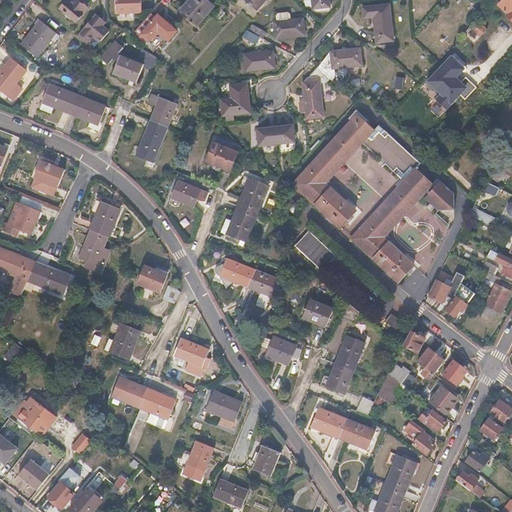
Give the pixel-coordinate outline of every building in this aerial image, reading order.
[(66,0),(60,7),(77,21),(87,8),(78,0),(71,0),(69,3),(66,0)] [(114,0),(116,13),(142,12),(141,0),(114,0)] [(210,4),(205,0),(187,0),(178,11),(194,24),(210,4)] [(511,0),(502,0),(498,5),(504,10),(503,11),(505,13),(505,12),(508,15),(506,16),(511,22),(511,0)] [(364,17),(374,16),(376,40),(375,41),(376,42),(393,41),(393,39),(392,39),(389,5),(390,5),(390,3),(389,3),(363,5),(364,17)] [(274,20),(271,20),(273,38),(275,38),(275,36),(301,33),(301,34),(304,34),(302,17),(300,17),(300,18),(289,19),(289,14),(285,11),(277,12),(276,15),(276,21),(274,21),(274,20)] [(155,15),(151,12),(137,28),(133,33),(145,39),(148,35),(150,37),(156,31),(159,30),(169,38),(177,29),(157,13),(155,15)] [(107,22),(96,13),(79,34),(87,41),(91,37),(98,43),(108,30),(103,26),(107,22)] [(35,26),(36,27),(22,46),(36,56),(55,32),(40,20),(35,26)] [(477,20),(470,27),(480,37),(487,30),(477,20)] [(131,23),(126,28),(133,33),(137,28),(131,23)] [(251,24),(248,30),(262,38),(265,31),(251,24)] [(245,29),(240,35),(260,46),(264,39),(262,38),(248,30),(245,29)] [(115,40),(110,36),(97,52),(102,57),(115,40)] [(116,39),(115,40),(102,57),(110,63),(113,58),(118,60),(120,56),(118,53),(124,46),(116,39)] [(158,58),(144,43),(137,62),(143,65),(142,66),(153,69),(158,58)] [(331,51),(329,51),(331,69),(332,69),(332,67),(358,64),(359,66),(361,66),(359,47),(357,47),(357,49),(331,52),(331,51)] [(243,53),(241,53),(243,71),(245,71),(245,69),(271,66),(271,68),(274,68),(272,50),(270,50),(270,52),(243,55),(243,53)] [(468,68),(454,54),(428,81),(442,94),(435,101),(446,112),(462,96),(465,99),(477,87),(462,73),(468,68)] [(120,56),(118,60),(113,73),(136,82),(142,66),(143,65),(137,62),(120,56)] [(0,90),(11,99),(21,87),(15,82),(24,70),(11,60),(0,73),(0,90)] [(301,83),(302,83),(304,100),(305,112),(305,116),(304,116),(304,118),(322,116),(321,113),(318,82),(324,81),(328,77),(317,66),(306,79),(306,81),(301,81),(301,83)] [(231,97),(221,99),(223,116),(251,112),(251,111),(250,111),(247,85),(248,84),(247,83),(229,85),(229,87),(230,86),(231,97)] [(55,87),(49,85),(42,102),(55,107),(71,113),(90,122),(99,125),(105,107),(99,105),(99,106),(77,97),(55,88),(55,87)] [(155,106),(156,106),(151,120),(139,149),(136,156),(154,163),(156,158),(155,157),(164,135),(166,136),(169,127),(167,126),(174,109),(175,110),(178,105),(158,97),(158,98),(155,106)] [(326,183),(363,144),(404,182),(351,238),(399,282),(415,266),(383,237),(426,192),(429,195),(426,198),(440,211),(456,212),(455,195),(438,180),(433,185),(416,170),(421,164),(380,126),(374,131),(358,116),(294,184),(340,227),(356,211),(326,183)] [(290,123),(273,126),(275,142),(276,142),(292,140),(290,123)] [(273,126),(256,128),(257,144),(275,142),(273,126)] [(232,140),(218,135),(215,143),(230,148),(232,140)] [(230,148),(215,143),(209,161),(215,163),(214,165),(222,167),(223,166),(231,169),(238,151),(230,148)] [(0,169),(8,148),(3,146),(2,148),(0,146),(0,169)] [(511,174),(511,154),(508,152),(493,168),(511,176),(511,174)] [(65,170),(41,160),(34,179),(58,188),(65,170)] [(488,174),(489,175),(487,180),(500,186),(502,181),(508,183),(511,176),(493,168),(488,174)] [(251,178),(247,188),(239,207),(231,225),(227,235),(246,242),(248,237),(246,237),(256,214),(265,191),(267,192),(269,185),(251,178)] [(184,183),(178,180),(171,199),(194,208),(201,191),(184,184),(184,183)] [(499,189),(485,183),(482,190),(495,197),(499,189)] [(473,208),(469,216),(494,228),(498,220),(479,210),(483,201),(477,199),(476,202),(473,208)] [(40,212),(16,203),(8,223),(6,223),(3,231),(17,236),(19,231),(31,235),(40,212)] [(88,242),(86,241),(79,259),(87,262),(84,268),(101,275),(110,251),(103,249),(108,237),(117,215),(119,216),(122,210),(104,203),(92,231),(88,242)] [(473,233),(463,228),(460,233),(470,239),(473,233)] [(309,229),(294,244),(319,268),(334,252),(309,229)] [(0,250),(0,269),(6,272),(6,273),(16,277),(10,292),(21,298),(25,288),(28,282),(45,289),(46,288),(64,295),(70,278),(47,269),(48,268),(36,263),(19,256),(19,258),(0,250)] [(498,262),(507,266),(503,274),(511,278),(511,259),(506,257),(501,256),(498,262)] [(227,292),(232,281),(248,287),(261,292),(271,296),(273,297),(279,280),(274,278),(273,279),(254,271),(232,263),(233,261),(227,259),(226,262),(214,269),(227,292)] [(155,268),(145,264),(137,284),(161,293),(168,273),(161,271),(155,268)] [(498,269),(487,264),(484,271),(489,273),(495,277),(498,271),(497,270),(498,269)] [(495,277),(489,273),(485,280),(496,286),(482,314),(494,319),(498,313),(501,314),(511,293),(498,286),(501,280),(495,277)] [(465,278),(458,274),(453,283),(460,287),(465,278)] [(452,288),(436,281),(428,297),(443,305),(448,296),(451,297),(452,294),(450,292),(452,288)] [(471,286),(465,283),(462,288),(468,291),(471,286)] [(469,306),(458,298),(447,312),(455,319),(459,314),(461,311),(464,313),(469,306)] [(333,310),(310,301),(303,318),(327,327),(333,310)] [(360,313),(346,301),(338,318),(355,325),(360,313)] [(392,315),(386,321),(396,331),(402,323),(392,315)] [(139,331),(124,325),(112,353),(129,360),(131,354),(130,354),(139,331)] [(426,339),(411,331),(403,347),(418,354),(426,339)] [(331,377),(330,377),(326,387),(343,394),(346,388),(345,387),(352,371),(362,348),(363,348),(366,343),(348,336),(336,365),(331,377)] [(279,339),(273,337),(266,356),(289,365),(296,347),(278,341),(279,339)] [(204,347),(181,338),(175,355),(189,360),(189,361),(203,367),(204,364),(210,348),(205,346),(204,347)] [(24,351),(15,343),(4,356),(13,364),(24,351)] [(445,361),(430,349),(418,363),(434,376),(445,361)] [(467,371),(454,361),(443,376),(449,380),(446,384),(454,389),(467,371)] [(402,371),(394,365),(389,375),(402,384),(409,375),(410,374),(403,369),(402,371)] [(389,375),(385,384),(379,396),(391,405),(402,384),(389,375)] [(415,380),(409,375),(402,384),(408,389),(415,380)] [(120,379),(113,395),(141,407),(155,413),(155,415),(169,421),(169,419),(176,403),(171,400),(170,401),(148,392),(125,382),(126,381),(120,379)] [(188,387),(186,391),(195,395),(197,391),(188,387)] [(453,395),(442,387),(431,403),(447,415),(457,403),(450,398),(453,395)] [(218,394),(212,391),(205,409),(205,410),(215,414),(216,413),(234,420),(240,404),(218,395),(218,394)] [(375,403),(364,398),(358,409),(370,415),(375,403)] [(24,408),(21,406),(14,416),(19,420),(37,434),(42,438),(49,429),(45,427),(53,416),(31,399),(27,404),(24,408)] [(511,407),(501,399),(491,412),(505,423),(511,413),(511,407)] [(324,411),(319,409),(311,428),(320,431),(320,430),(340,438),(360,445),(368,449),(375,431),(371,429),(370,431),(347,422),(324,412),(324,411)] [(427,417),(423,414),(419,420),(438,434),(447,422),(432,411),(427,417)] [(57,419),(53,416),(45,427),(49,429),(57,419)] [(490,418),(483,427),(489,431),(487,434),(495,440),(503,428),(490,418)] [(407,430),(418,439),(414,445),(427,456),(435,445),(430,441),(431,439),(424,433),(426,431),(414,422),(407,430)] [(17,450),(0,436),(0,461),(5,466),(17,450)] [(89,441),(83,436),(72,450),(78,455),(89,441)] [(482,439),(478,444),(488,452),(492,447),(482,439)] [(191,455),(189,454),(185,465),(188,466),(203,472),(205,467),(204,466),(211,448),(196,442),(191,455)] [(280,453),(263,446),(254,470),(278,479),(285,463),(277,460),(280,453)] [(474,450),(467,461),(481,471),(490,459),(482,452),(480,455),(474,450)] [(394,471),(388,485),(377,511),(395,511),(404,491),(415,463),(400,456),(395,467),(394,466),(392,470),(394,471)] [(459,459),(456,464),(468,472),(472,475),(474,471),(459,459)] [(18,477),(37,492),(49,477),(31,462),(18,477)] [(463,472),(456,480),(476,495),(480,489),(475,485),(478,480),(478,479),(472,475),(470,477),(467,475),(463,472)] [(60,484),(61,485),(49,500),(55,506),(58,503),(64,508),(74,496),(68,491),(70,488),(72,483),(65,478),(60,484)] [(122,482),(120,481),(115,487),(119,491),(127,482),(124,480),(122,482)] [(242,491),(218,481),(212,497),(226,502),(225,504),(240,510),(247,491),(242,489),(242,491)] [(115,487),(114,487),(105,497),(110,502),(119,491),(115,487)] [(487,495),(480,489),(476,495),(484,501),(487,495)] [(84,500),(81,498),(70,511),(90,511),(94,507),(95,506),(94,505),(97,502),(91,496),(88,500),(86,498),(84,500)] [(510,511),(511,511),(511,501),(502,511),(510,511)] [(58,503),(55,506),(61,511),(64,508),(58,503)]
